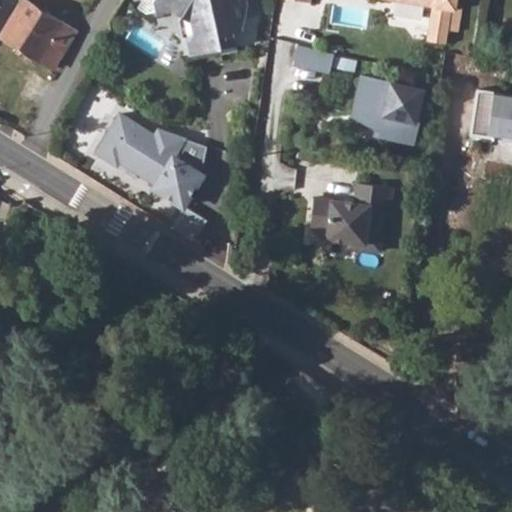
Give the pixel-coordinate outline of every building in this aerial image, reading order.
[(29,0),(21,0),(1,33),(54,66),(77,30),(29,0)] [(155,13),(159,18),(175,13),(185,19),(189,21),(193,37),(185,40),(190,56),(224,47),(222,40),(239,35),(237,31),(244,29),(242,21),(246,19),(244,7),(251,5),(249,0),(146,0),(140,11),(147,16),(155,13)] [(396,0),(433,6),(427,40),(445,43),(447,30),(458,31),(461,8),(455,7),(456,0),(396,0)] [(298,44),(293,63),(329,73),(334,53),(298,44)] [(356,96),(351,115),(370,119),(376,128),(374,134),(413,143),(418,121),(415,121),(423,89),(363,74),(357,96),(356,96)] [(511,94),(477,89),(470,135),(511,141),(511,94)] [(207,143),(158,129),(154,135),(120,113),(96,151),(117,164),(120,160),(157,183),(154,187),(183,205),(202,174),(200,173),(207,143)] [(387,186),(357,182),(355,202),(314,196),(310,227),(327,229),(326,237),(349,240),(362,242),(361,248),(380,250),(385,203),(387,186)] [(331,393),(294,369),(280,391),(317,415),(331,393)]
